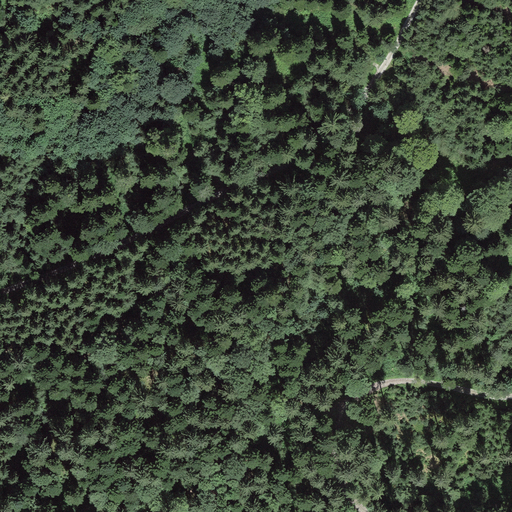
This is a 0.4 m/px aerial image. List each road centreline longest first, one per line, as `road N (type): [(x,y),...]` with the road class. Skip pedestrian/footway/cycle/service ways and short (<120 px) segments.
road 1 (track): [(422,0),(325,133),(281,165),(214,192),(148,234),(0,293)]
road 2 (track): [(511,394),(395,379),(354,393),(337,422),(340,467),(368,511)]
road 3 (track): [(68,511),(337,422)]
